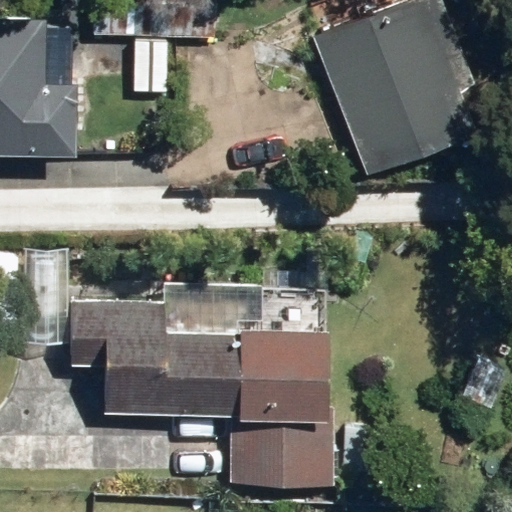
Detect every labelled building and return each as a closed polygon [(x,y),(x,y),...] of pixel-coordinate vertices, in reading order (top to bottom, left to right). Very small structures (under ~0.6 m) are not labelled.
[(0,0),(0,138),(89,140),(89,67),(87,67),(86,9),(57,9),(57,1),(0,0)] [(97,0),(97,26),(220,32),(221,0),(97,0)] [(413,0),(313,37),(368,174),(475,131),(459,91),(472,86),(439,0),(413,0)] [(66,300),(67,241),(0,239),(0,335),(65,338),(66,300)] [(220,472),(345,472),(344,313),(335,312),(336,278),(246,278),(246,271),(167,271),(168,290),(80,290),(80,355),(111,356),(112,403),(235,404),(234,454),(220,454),(220,472)] [(469,380),(502,394),(511,369),(511,358),(483,346),(469,380)]
